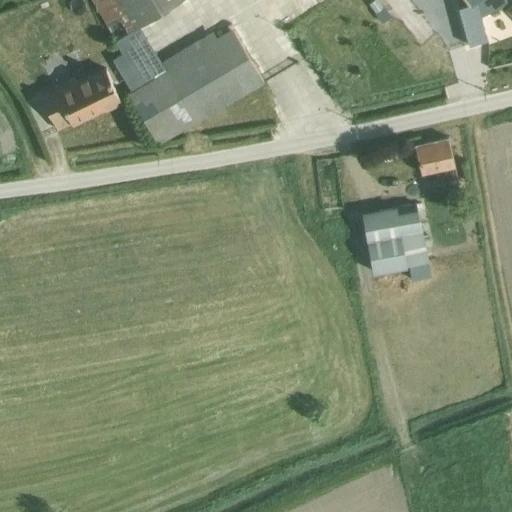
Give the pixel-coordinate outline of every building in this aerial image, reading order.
[(92,0),(107,23),(119,16),(127,30),(175,0),(92,0)] [(465,0),(468,5),(459,7),(476,69),(505,61),(498,35),(487,38),(480,12),(507,1),(506,0),(465,0)] [(123,51),(113,57),(132,89),(129,91),(158,142),(264,80),(233,27),(217,36),(213,28),(161,59),(141,24),(116,38),(123,51)] [(277,47),(286,63),(301,55),(293,39),(277,47)] [(52,78),(67,75),(64,60),(49,64),(52,78)] [(73,75),(40,91),(58,129),(104,106),(105,108),(122,100),(105,64),(75,79),(73,75)] [(448,136),(415,144),(422,173),(437,169),(440,182),(458,178),(448,136)] [(396,204),(361,211),(373,272),(409,265),(412,278),(431,274),(417,203),(397,207),(396,204)]
